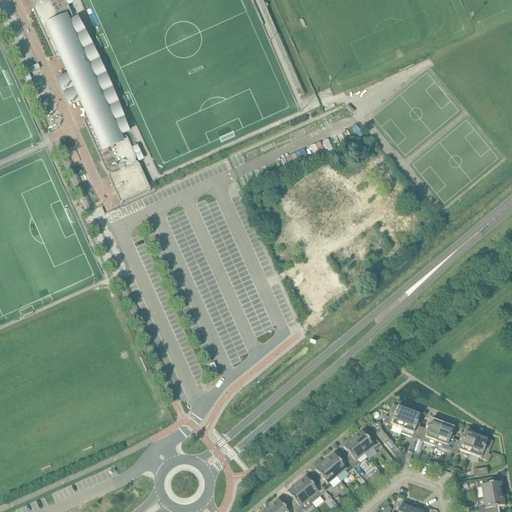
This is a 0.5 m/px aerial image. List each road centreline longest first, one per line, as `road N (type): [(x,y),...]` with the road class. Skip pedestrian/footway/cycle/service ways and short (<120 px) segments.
road 1 (tertiary): [(439,266),(195,461)]
road 2 (tertiary): [(208,475),(439,266)]
road 3 (residential): [(446,511),(439,486),(405,474),(358,511)]
